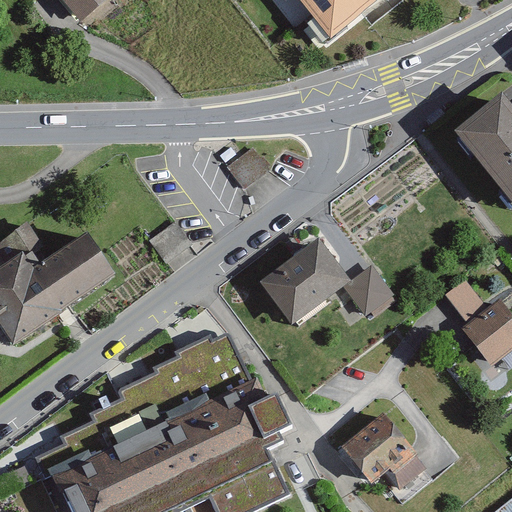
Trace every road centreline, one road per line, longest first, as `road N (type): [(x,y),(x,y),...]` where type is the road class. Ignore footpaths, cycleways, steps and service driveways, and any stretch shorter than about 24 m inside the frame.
road 1 (residential): [(323,108),(327,142),(318,176),(0,425)]
road 2 (secondary): [(0,128),(237,122),(323,108)]
road 3 (secondary): [(323,108),(475,57),(511,34)]
